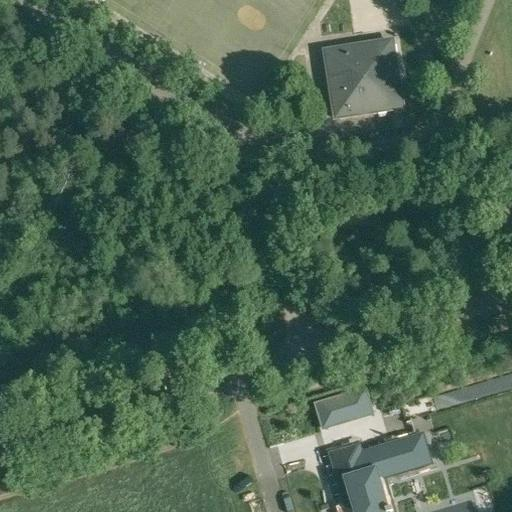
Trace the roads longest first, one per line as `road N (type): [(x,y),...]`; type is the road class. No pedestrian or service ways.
road 1 (unclassified): [(29,0),(264,156),(282,211),(301,357)]
road 2 (residential): [(0,444),(301,357)]
road 3 (track): [(282,211),(511,244)]
road 4 (residential): [(301,357),(511,295)]
road 5 (unknown): [(267,485),(324,448),(399,420)]
